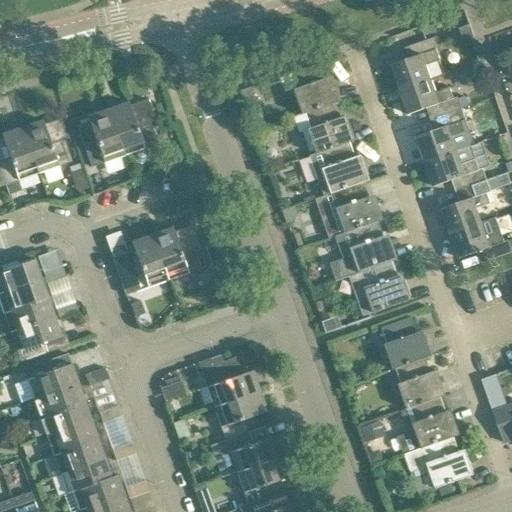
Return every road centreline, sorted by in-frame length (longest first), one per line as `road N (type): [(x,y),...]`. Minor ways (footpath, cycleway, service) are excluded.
road 1 (residential): [(511,496),(352,46)]
road 2 (residential): [(281,308),(183,23)]
road 3 (residential): [(0,239),(39,225),(75,232),(128,365)]
road 4 (residential): [(352,511),(281,308)]
road 5 (unclassified): [(128,365),(281,308)]
road 6 (residential): [(180,511),(128,365)]
